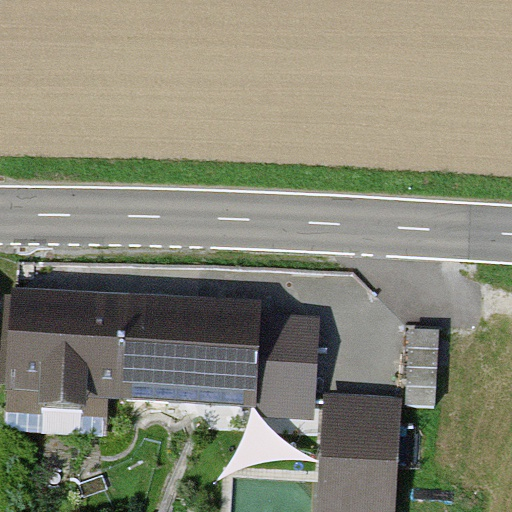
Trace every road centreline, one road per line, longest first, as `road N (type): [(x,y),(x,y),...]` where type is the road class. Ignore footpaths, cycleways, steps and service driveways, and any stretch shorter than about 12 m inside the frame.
road 1 (primary): [(511,236),(0,215)]
road 2 (track): [(511,297),(406,282),(369,229)]
